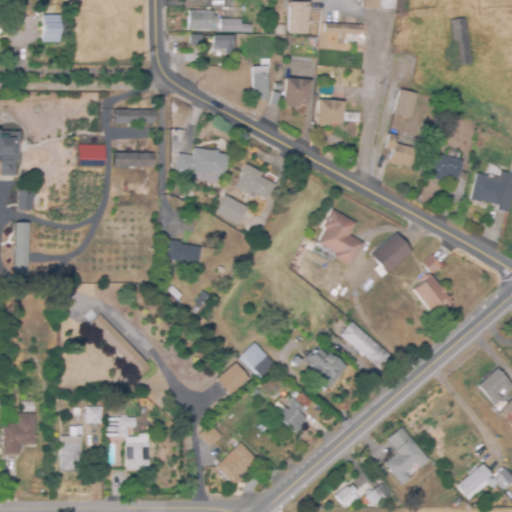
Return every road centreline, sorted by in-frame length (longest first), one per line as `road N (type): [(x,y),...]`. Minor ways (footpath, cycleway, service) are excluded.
road 1 (residential): [(154,0),(165,78),(511,273)]
road 2 (tertiary): [(511,291),(251,511)]
road 3 (residential): [(254,510),(0,509)]
road 4 (residential): [(0,78),(165,78)]
